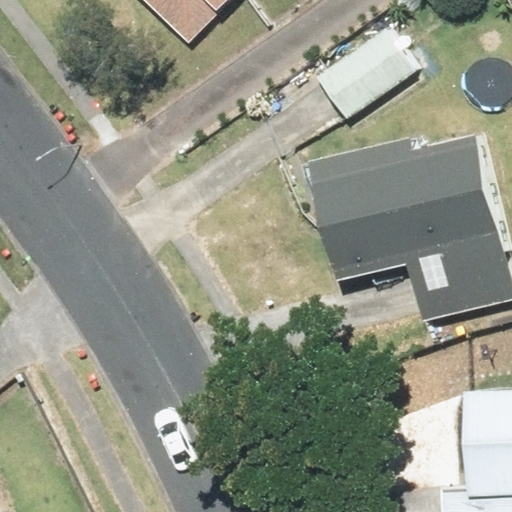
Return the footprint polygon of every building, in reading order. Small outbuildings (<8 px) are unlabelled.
[(143,0),(191,46),(236,0),(143,0)] [(433,72),(400,26),(325,79),(358,126),(433,72)] [(511,258),(484,125),(317,160),(342,280),(413,265),(425,324),(511,306),(511,258)] [(511,390),(472,393),(477,493),(511,491),(511,390)] [(21,511),(4,471),(0,472),(0,511),(21,511)]
